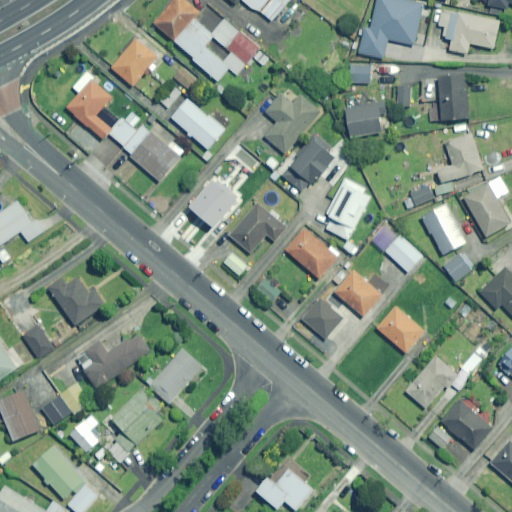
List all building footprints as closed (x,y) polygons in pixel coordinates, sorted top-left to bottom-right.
[(225,22),(212,37),(197,24),(204,16),(184,0),(176,0),(155,25),(194,58),(192,61),(217,83),(219,80),(228,70),(237,78),(260,51),(225,22)] [(244,0),(243,2),(273,23),(275,20),(282,25),(296,7),(289,2),(290,0),(244,0)] [(426,4),(405,0),(379,0),(374,29),(366,27),(361,54),(387,59),(391,40),(417,45),(426,4)] [(511,0),(476,0),(476,4),(508,11),(510,3),(511,4),(511,0)] [(499,22),(435,11),(432,25),(445,27),(443,39),(452,41),(450,52),(468,55),(470,45),(494,50),(499,22)] [(157,68),(153,65),(158,60),(135,40),(110,68),(132,88),(143,76),(147,80),(157,68)] [(373,65),(352,64),(352,82),(373,83),(373,65)] [(198,82),(183,68),(174,78),(189,92),(198,82)] [(88,72),(86,75),(73,89),(80,95),(67,110),(104,142),(109,136),(121,121),(105,107),(113,98),(92,80),(95,77),(88,72)] [(472,118),(470,74),(442,76),(445,120),(472,118)] [(412,88),(398,87),(397,107),(411,108),(412,88)] [(181,94),(174,88),(162,105),(169,110),(181,94)] [(295,103),(284,93),(268,111),(280,121),(267,136),(287,153),(323,111),(303,94),(295,103)] [(215,109),(208,117),(187,100),(171,120),(209,151),(225,132),(232,123),(215,109)] [(386,132),(381,102),(349,108),(354,138),(386,132)] [(121,121),(109,136),(132,155),(130,158),(160,184),(185,154),(163,135),(158,140),(142,127),(136,134),(121,121)] [(487,170),(475,132),(448,141),(456,164),(440,169),(445,183),(487,170)] [(339,157),(315,136),(289,166),(313,187),(339,157)] [(511,190),(502,174),(461,198),(484,238),(511,221),(511,219),(500,198),(511,190)] [(195,206),(220,227),(243,200),(218,178),(195,206)] [(365,190),(346,179),(326,216),(334,220),(328,231),(348,241),(371,199),(363,194),(365,190)] [(430,185),(413,192),(414,196),(404,200),(408,209),(435,198),(430,185)] [(34,225),(18,203),(0,215),(0,247),(21,233),(29,243),(43,233),(36,223),(34,225)] [(468,241),(448,204),(425,217),(445,254),(468,241)] [(287,230),(259,205),(230,238),(251,256),(267,237),(275,244),(287,230)] [(338,259),(305,231),(287,252),(319,280),(338,259)] [(423,258),(401,237),(386,252),(408,274),(423,258)] [(248,268),(232,254),(224,263),(239,277),(248,268)] [(471,272),(459,255),(444,267),(456,283),(471,272)] [(511,275),(506,269),(480,293),(497,311),(502,306),(511,316),(511,275)] [(382,296),(353,272),(334,294),(364,318),(382,296)] [(88,294),(78,279),(68,287),(63,279),(49,289),(76,327),(105,306),(94,290),(88,294)] [(281,294),(265,279),(256,289),(265,298),(272,304),(281,294)] [(347,316),(324,297),(303,321),(327,340),(347,316)] [(424,333),(396,308),(377,330),(406,354),(424,333)] [(54,350),(40,327),(24,337),(38,360),(54,350)] [(151,353),(138,334),(108,355),(100,344),(86,354),(91,361),(82,368),(98,390),(151,353)] [(0,381),(18,369),(0,342),(0,381)] [(490,352),(483,346),(473,356),(480,363),(490,352)] [(511,348),(498,367),(511,377),(511,348)] [(203,369),(183,351),(150,388),(170,406),(203,369)] [(458,378),(437,359),(407,394),(426,410),(447,386),(449,388),(458,378)] [(62,396),(74,413),(75,415),(90,404),(77,385),(62,396)] [(0,425),(6,423),(14,443),(42,431),(24,388),(0,398),(0,425)] [(123,432),(115,439),(130,454),(163,422),(154,413),(161,407),(143,389),(111,420),(123,432)] [(74,413),(62,396),(42,410),(55,427),(74,413)] [(494,428),(461,401),(441,425),(475,452),(494,428)] [(99,425),(92,416),(71,436),(87,454),(100,442),(91,433),(99,425)] [(452,440),(440,429),(430,441),(442,451),(452,440)] [(112,439),(95,456),(101,462),(108,455),(120,466),(129,457),(112,439)] [(511,443),(510,442),(491,465),(511,483),(511,443)] [(84,481),(53,449),(33,467),(64,500),(84,481)] [(309,478),(286,459),(257,493),(279,511),(286,503),(296,511),(297,511),(314,492),(304,483),(309,478)] [(84,511),(98,498),(85,487),(68,506),(74,511),(84,511)] [(47,511),(43,511),(7,488),(0,498),(0,511),(67,511),(53,503),(47,511)]
